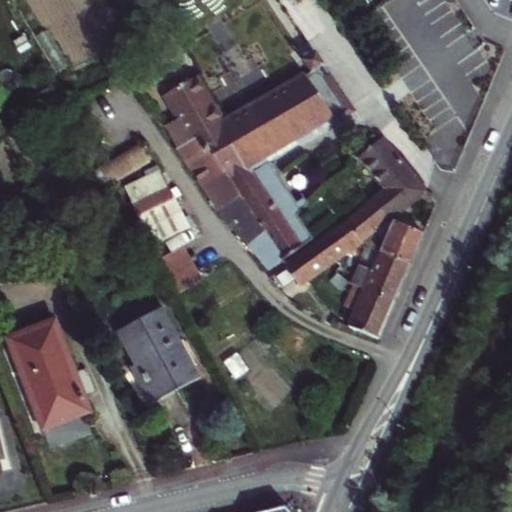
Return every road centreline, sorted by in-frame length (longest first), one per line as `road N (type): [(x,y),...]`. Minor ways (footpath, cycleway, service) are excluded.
road 1 (tertiary): [(445,295),(340,484)]
road 2 (tertiary): [(365,492),(445,295)]
road 3 (residential): [(340,484),(280,478),(144,511)]
road 4 (tertiary): [(445,295),(511,141)]
